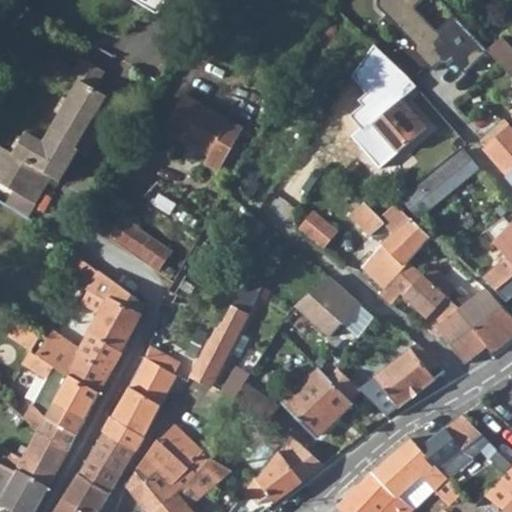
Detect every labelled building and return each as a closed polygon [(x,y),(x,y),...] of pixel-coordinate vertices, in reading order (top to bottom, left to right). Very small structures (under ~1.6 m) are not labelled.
[(137,0),(159,14),(167,0),(137,0)] [(464,73),(488,50),(454,15),(437,31),(414,6),(420,0),(378,0),(378,5),(415,44),(415,51),(431,69),(438,62),(448,63),(452,60),(464,73)] [(349,118),(363,133),(369,127),(394,156),(425,128),(400,100),(416,87),(404,74),(375,46),(351,79),(365,95),(357,102),(361,106),(349,118)] [(488,50),(511,75),(511,66),(493,46),(488,50)] [(3,183),(35,202),(50,176),(59,181),(77,149),(77,148),(75,147),(79,140),(90,146),(104,122),(94,116),(106,95),(93,88),(104,70),(81,56),(70,75),(79,80),(43,141),(25,131),(13,152),(0,144),(0,176),(5,179),(3,183)] [(218,172),(239,138),(224,130),(230,121),(184,95),(164,131),(208,156),(204,164),(218,172)] [(480,141),(486,147),(510,125),(505,119),(480,141)] [(244,129),(230,121),(224,130),(239,138),(244,129)] [(511,126),(510,125),(486,147),(484,148),(511,181),(511,126)] [(77,148),(77,149),(85,154),(90,146),(79,140),(75,147),(77,148)] [(403,197),(419,217),(479,168),(464,151),(420,187),(418,184),(403,197)] [(363,266),(386,287),(409,261),(414,256),(431,238),(413,220),(411,221),(396,204),(380,216),(366,201),(352,215),(373,236),(385,224),(395,234),(384,242),(363,266)] [(299,227),(323,247),(336,230),(313,210),(299,227)] [(127,222),(114,240),(160,271),(172,252),(127,222)] [(511,223),(494,241),(505,258),(485,278),(511,305),(511,223)] [(55,243),(62,246),(65,241),(60,236),(55,243)] [(110,297),(105,306),(90,332),(81,350),(52,331),(37,353),(47,360),(99,392),(146,305),(85,260),(80,256),(72,268),(110,297)] [(409,261),(414,266),(418,260),(414,256),(409,261)] [(401,293),(427,318),(448,297),(425,277),(414,266),(409,261),(386,287),(380,294),(392,303),(393,304),(401,293)] [(434,268),(425,277),(448,297),(463,312),(487,347),(492,353),(511,336),(511,314),(486,289),(471,300),(434,268)] [(318,287),(340,305),(350,294),(331,277),(318,287)] [(212,386),(229,353),(239,333),(258,295),(266,299),(271,291),(250,278),(240,293),(230,311),(223,323),(222,323),(220,326),(214,338),(212,337),(193,376),(212,386)] [(438,328),(465,363),(487,347),(463,312),(448,297),(427,318),(420,325),(431,334),(438,328)] [(85,328),(90,332),(105,306),(96,300),(82,322),(85,328)] [(6,330),(33,348),(41,336),(14,318),(6,330)] [(249,339),(239,333),(229,353),(240,357),(249,339)] [(374,379),(359,389),(362,392),(387,416),(434,379),(409,348),(373,377),(374,379)] [(34,402),(21,415),(23,417),(39,432),(47,418),(76,434),(99,392),(47,360),(37,353),(32,350),(24,363),(39,373),(47,379),(34,402)] [(112,416),(145,436),(153,422),(162,404),(177,376),(146,357),(112,416)] [(223,392),(236,400),(251,375),(237,367),(223,392)] [(284,402),(318,438),(354,405),(351,402),(362,392),(359,389),(339,370),(329,380),(318,369),(284,402)] [(482,400),(489,407),(493,403),(487,396),(482,400)] [(0,415),(14,428),(23,417),(21,415),(10,404),(0,415)] [(420,448),(439,468),(472,443),(478,450),(489,442),(463,415),(420,448)] [(103,431),(136,451),(145,436),(112,416),(103,431)] [(39,432),(68,449),(76,434),(47,418),(39,432)] [(188,467),(189,469),(203,452),(176,425),(160,441),(188,467)] [(77,474),(110,494),(123,474),(136,451),(103,431),(77,474)] [(39,432),(23,460),(1,448),(0,449),(0,463),(47,488),(68,449),(39,432)] [(247,491),(257,504),(268,496),(274,504),(325,466),(293,436),(292,437),(258,480),(256,479),(247,491)] [(159,474),(169,486),(189,469),(188,467),(160,441),(159,439),(139,468),(149,481),(159,474)] [(411,508),(414,511),(448,478),(439,468),(420,448),(411,439),(372,472),(411,508)] [(153,511),(194,511),(189,505),(192,503),(230,469),(213,459),(211,460),(196,476),(153,511)] [(0,501),(18,511),(33,511),(47,488),(0,463),(0,501)] [(511,511),(511,466),(485,495),(506,511),(511,511)] [(153,511),(196,476),(189,469),(169,486),(159,474),(149,481),(139,468),(127,487),(148,511),(153,511)] [(372,472),(337,506),(344,511),(407,511),(411,508),(372,472)] [(62,498),(86,511),(99,511),(110,494),(77,474),(62,498)] [(86,511),(62,498),(54,511),(86,511)] [(200,511),(192,503),(189,505),(194,511),(200,511)]
